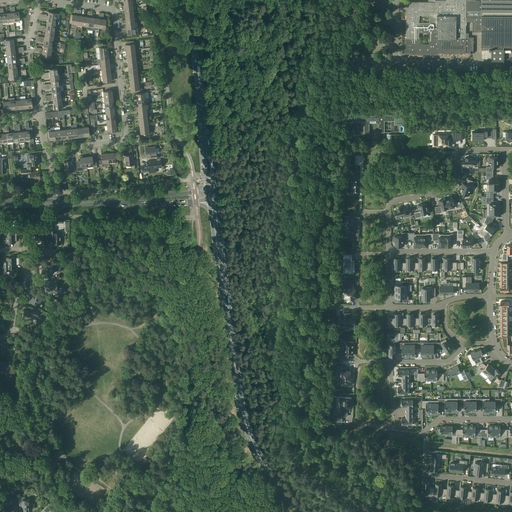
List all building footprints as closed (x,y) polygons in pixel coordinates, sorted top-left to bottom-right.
[(445,0),(434,0),(435,2),(407,2),(407,1),(406,1),(406,10),(406,38),(406,54),(419,54),(433,54),(433,55),(433,54),(438,54),(438,53),(440,53),(447,53),(449,53),(455,53),(455,54),(457,54),(457,53),(464,53),(466,53),(468,52),(471,55),(473,53),(473,37),(469,37),(469,33),(466,33),(466,25),(467,25),(467,22),(473,22),(473,32),(481,32),(481,50),(487,50),(487,49),(489,49),(489,50),(492,50),(492,49),(495,49),(502,49),(503,49),(503,46),(511,46),(511,0),(446,0),(445,0)] [(125,44),(126,50),(135,49),(134,44),(137,44),(137,42),(134,42),(134,43),(125,44)] [(504,61),(503,61),(503,50),(492,50),(491,61),(491,62),(504,62),(504,61)] [(349,136),(354,136),(354,120),(361,120),(361,121),(364,121),(364,115),(349,115),(349,132),(349,136)] [(364,115),(364,121),(364,138),(370,138),(370,133),(369,132),(369,120),(376,120),(376,121),(379,121),(379,115),(364,115)] [(379,115),(379,121),(379,132),(385,132),(384,120),(391,120),(391,121),(395,121),(395,115),(379,115)] [(116,125),(107,126),(108,130),(105,131),(105,133),(108,133),(108,131),(116,130),(116,125)] [(472,131),(472,140),(484,140),(484,136),(487,136),(487,137),(492,137),(492,130),(487,130),(487,131),(472,131)] [(434,138),(434,146),(440,146),(440,144),(444,144),(444,145),(450,145),(450,140),(459,140),(459,133),(451,133),(451,135),(439,135),(439,138),(434,138)] [(159,148),(155,148),(155,146),(145,148),(145,150),(146,156),(151,155),(151,158),(157,158),(156,153),(159,153),(159,148)] [(108,162),(107,153),(101,154),(102,160),(98,161),(99,167),(102,166),(102,163),(108,162)] [(114,153),(107,153),(108,162),(115,161),(115,165),(118,165),(117,159),(115,159),(114,153)] [(30,163),(27,164),(27,169),(34,168),(34,165),(38,165),(37,154),(29,155),(30,163)] [(133,168),(137,167),(136,160),(132,160),(132,155),(125,155),(126,165),(133,164),(133,168)] [(86,157),(87,166),(93,166),(93,169),(97,168),(96,161),(93,162),(92,156),(86,157)] [(87,166),(86,157),(80,157),(80,163),(76,164),(77,171),(83,170),(82,167),(87,166)] [(463,167),(468,167),(468,165),(472,165),(472,168),(478,168),(478,161),(473,161),(473,157),(468,157),(468,158),(465,158),(463,158),(463,167)] [(486,166),(486,172),(493,172),(493,167),(499,167),(499,162),(498,162),(498,160),(497,160),(497,159),(497,158),(497,157),(494,157),(489,157),(489,162),(490,162),(490,163),(491,163),(491,166),(486,166)] [(147,166),(141,166),(142,172),(148,171),(148,169),(161,167),(160,160),(147,161),(147,166)] [(71,161),(64,162),(65,171),(71,171),(72,173),(75,173),(75,165),(71,165),(71,161)] [(21,174),(27,174),(29,173),(30,179),(40,178),(39,171),(31,172),(31,169),(21,170),(21,174)] [(486,172),(486,179),(489,179),(489,184),(487,184),(487,185),(499,185),(499,184),(499,182),(499,177),(494,177),(494,179),(493,179),(493,172),(486,172)] [(358,187),(358,182),(358,177),(359,177),(358,177),(353,177),(354,173),(350,173),(350,177),(349,186),(347,186),(347,191),(349,191),(349,192),(350,192),(350,191),(357,192),(358,192),(358,191),(358,187)] [(470,190),(469,190),(470,186),(473,187),(474,181),(468,179),(466,184),(462,183),(461,188),(462,188),(461,190),(462,190),(461,193),(469,196),(470,190)] [(486,190),(486,196),(493,196),(493,191),(496,191),(498,191),(500,191),(500,186),(499,186),(499,185),(487,185),(487,190),(486,190)] [(448,198),(446,199),(449,210),(454,209),(454,210),(461,208),(460,201),(454,203),(453,200),(452,199),(452,196),(448,197),(448,198)] [(486,196),(486,203),(487,203),(487,209),(499,209),(499,208),(499,207),(499,201),(494,201),(494,203),(493,203),(493,202),(493,196),(486,196)] [(441,205),(435,207),(436,214),(443,212),(443,211),(449,210),(446,199),(445,199),(444,199),(439,200),(440,205),(441,204),(441,205)] [(415,219),(422,217),(422,214),(429,212),(428,207),(427,208),(427,206),(426,206),(426,203),(418,205),(419,210),(420,210),(421,211),(414,212),(415,219)] [(412,216),(410,209),(405,210),(404,207),(399,208),(399,209),(397,209),(397,210),(395,210),(396,218),(402,217),(401,215),(405,215),(406,217),(412,216)] [(487,215),(486,218),(492,220),(494,215),(496,215),(498,215),(500,215),(500,211),(499,211),(499,209),(487,209),(487,215)] [(344,228),(344,231),(344,232),(344,234),(344,235),(349,235),(350,235),(353,235),(353,237),(353,239),(354,239),(357,239),(358,239),(358,232),(358,231),(358,229),(359,229),(359,227),(359,225),(359,224),(359,222),(359,217),(355,217),(355,222),(353,222),(351,222),(350,222),(350,216),(345,216),(345,221),(345,222),(345,225),(345,227),(344,228),(345,228),(344,228)] [(485,223),(481,227),(490,235),(490,234),(491,233),(495,229),(492,226),(491,227),(490,227),(492,220),(486,218),(484,222),(485,223)] [(477,230),(472,233),(476,239),(481,236),(483,238),(484,237),(485,238),(487,240),(490,237),(489,236),(490,235),(481,227),(477,231),(477,230)] [(34,228),(34,240),(41,240),(41,242),(45,242),(45,237),(48,237),(48,228),(42,228),(42,231),(34,231),(34,228)] [(7,238),(6,238),(6,243),(15,243),(15,239),(18,239),(18,229),(14,229),(14,231),(7,231),(7,238)] [(55,230),(49,230),(49,237),(53,237),(53,244),(61,244),(60,233),(55,233),(55,230)] [(394,236),(394,241),(395,241),(395,243),(396,243),(396,245),(396,246),(398,246),(404,246),(404,240),(402,240),(402,239),(409,239),(409,233),(402,233),(402,236),(394,236)] [(409,233),(409,239),(414,239),(414,240),(414,243),(414,245),(414,247),(419,247),(419,246),(420,246),(420,234),(415,234),(415,233),(409,233)] [(420,234),(420,246),(421,246),(423,246),(428,246),(428,241),(426,241),(426,240),(433,240),(433,233),(426,233),(426,234),(420,234)] [(433,233),(433,240),(438,240),(438,243),(439,243),(439,244),(439,247),(443,247),(443,246),(445,246),(445,234),(439,234),(439,233),(433,233)] [(445,234),(445,246),(446,246),(447,246),(453,246),(453,241),(451,241),(451,240),(458,240),(458,233),(451,233),(451,234),(445,234)] [(463,240),(463,247),(468,247),(468,246),(470,246),(471,246),(473,246),(473,243),(473,237),(467,237),(467,238),(467,239),(463,239),(463,240)] [(504,250),(502,260),(508,260),(508,253),(511,253),(511,245),(507,245),(507,250),(504,250)] [(352,255),(344,255),(344,268),(347,268),(347,273),(355,273),(355,263),(352,263),(352,255)] [(3,268),(3,271),(9,271),(9,268),(16,268),(15,258),(7,258),(7,262),(3,262),(3,268)] [(406,262),(407,269),(419,269),(419,262),(413,262),(413,258),(406,258),(406,262)] [(419,269),(419,272),(421,272),(421,271),(425,271),(425,269),(431,269),(431,262),(425,262),(425,258),(419,258),(419,262),(419,269)] [(431,262),(431,269),(444,269),(444,262),(438,262),(438,258),(431,258),(431,262)] [(444,269),(444,272),(446,271),(450,271),(450,269),(456,269),(456,271),(457,271),(457,262),(450,262),(450,258),(444,258),(444,262),(444,269)] [(472,262),(472,271),(480,271),(480,267),(480,266),(480,258),(472,258),(472,262)] [(394,259),(394,269),(407,269),(406,262),(400,262),(400,259),(394,259)] [(58,264),(50,264),(45,265),(45,268),(42,268),(42,275),(53,275),(53,274),(51,274),(51,271),(58,271),(57,271),(56,264),(58,264)] [(462,276),(462,287),(466,287),(466,291),(474,291),(476,291),(479,291),(479,283),(467,283),(467,276),(462,276)] [(52,278),(52,281),(46,281),(47,292),(51,292),(51,289),(56,289),(56,281),(58,281),(58,279),(57,279),(57,277),(52,278)] [(346,288),(346,292),(346,296),(348,296),(348,300),(354,300),(354,296),(355,296),(355,295),(355,291),(355,288),(353,288),(353,280),(346,280),(346,288)] [(395,285),(395,291),(409,291),(408,281),(402,281),(402,285),(395,285)] [(440,286),(440,294),(444,294),(445,294),(453,294),(453,290),(457,290),(457,282),(453,282),(453,286),(440,286)] [(422,287),(422,300),(430,300),(430,296),(435,296),(435,287),(422,287)] [(39,305),(42,297),(29,291),(25,301),(30,303),(30,302),(39,305)] [(395,291),(395,297),(403,297),(403,301),(409,301),(409,291),(395,291)] [(25,310),(21,319),(22,319),(22,318),(31,321),(33,316),(36,317),(38,311),(32,309),(31,313),(29,312),(25,310)] [(350,326),(354,326),(355,317),(350,317),(351,313),(343,313),(343,317),(341,317),(341,326),(345,326),(345,328),(350,329),(350,326)] [(388,318),(388,325),(395,325),(395,327),(401,327),(401,325),(401,318),(401,314),(394,314),(394,318),(388,318)] [(401,318),(401,325),(414,325),(413,318),(413,314),(407,314),(407,318),(401,318)] [(413,318),(414,325),(426,325),(426,318),(426,314),(419,314),(419,318),(413,318)] [(426,318),(426,325),(438,325),(438,314),(432,314),(432,318),(426,318)] [(508,337),(502,337),(504,347),(507,347),(507,352),(511,351),(511,343),(508,344),(508,337)] [(437,342),(437,348),(441,348),(443,347),(447,353),(452,350),(451,347),(452,346),(450,343),(448,343),(446,338),(440,342),(437,342)] [(345,342),(344,348),(344,354),(339,354),(338,360),(348,360),(348,355),(353,355),(354,342),(345,341),(345,342)] [(389,342),(389,356),(396,356),(395,348),(399,348),(399,342),(389,342)] [(399,342),(399,348),(403,348),(403,356),(409,356),(408,342),(399,342)] [(408,342),(409,356),(415,356),(414,348),(418,348),(418,342),(408,342)] [(418,342),(418,348),(422,348),(422,356),(428,356),(428,342),(418,342)] [(428,342),(428,356),(434,355),(433,348),(437,348),(437,342),(428,342)] [(475,350),(470,352),(474,359),(476,365),(483,362),(480,356),(484,355),(481,349),(475,351),(475,350)] [(483,363),(479,369),(482,371),(483,370),(486,372),(485,374),(488,377),(495,369),(488,363),(486,366),(483,363)] [(350,380),(351,380),(351,375),(350,375),(350,372),(345,371),(345,369),(346,369),(346,365),(338,365),(338,369),(342,369),(342,371),(341,384),(345,384),(344,385),(349,386),(349,384),(350,384),(350,380)] [(458,365),(446,370),(450,377),(461,372),(465,381),(468,379),(464,369),(460,370),(458,365)] [(495,369),(488,377),(493,381),(500,372),(495,368),(495,369)] [(402,376),(402,382),(409,382),(409,370),(398,370),(398,376),(402,376)] [(425,380),(431,380),(431,370),(425,370),(425,373),(418,373),(418,380),(425,380)] [(431,370),(431,380),(437,380),(444,380),(444,373),(437,373),(437,370),(431,370)] [(409,394),(409,382),(402,382),(402,388),(398,388),(398,394),(409,394)] [(347,407),(351,407),(351,404),(351,397),(343,397),(343,409),(340,409),(340,416),(345,416),(347,416),(347,413),(347,407)] [(438,400),(432,400),(432,415),(432,414),(438,414),(438,405),(442,405),(442,398),(438,398),(438,400)] [(445,411),(451,411),(451,398),(442,398),(442,405),(445,405),(445,411)] [(460,398),(451,398),(451,411),(457,411),(457,406),(460,406),(460,398)] [(460,398),(460,406),(464,406),(464,412),(470,412),(470,398),(460,398)] [(476,405),(480,405),(480,398),(470,398),(470,412),(476,412),(476,405)] [(489,398),(480,398),(480,405),(483,405),(483,413),(489,413),(489,398)] [(489,398),(489,413),(489,412),(495,412),(495,405),(499,405),(499,398),(495,398),(495,401),(489,401),(489,398)] [(406,412),(413,412),(413,400),(402,400),(402,406),(406,406),(406,412)] [(432,415),(432,400),(423,400),(423,407),(426,407),(426,415),(432,415)] [(413,424),(413,412),(406,412),(406,418),(402,418),(402,425),(413,424)] [(456,429),(456,435),(456,436),(463,436),(463,437),(469,437),(469,426),(463,426),(463,429),(456,429)] [(481,436),(481,429),(475,429),(475,426),(469,426),(469,437),(475,437),(475,436),(481,436)] [(494,437),(494,426),(488,426),(488,429),(481,429),(481,436),(488,436),(488,437),(494,437)] [(494,426),(494,437),(500,437),(500,436),(506,436),(506,429),(500,429),(500,426),(494,426)] [(432,457),(431,469),(439,470),(440,458),(446,459),(447,454),(436,453),(436,457),(432,457)] [(149,461),(145,458),(139,465),(143,468),(149,461)] [(463,468),(467,468),(467,461),(459,460),(459,463),(451,462),(450,470),(451,470),(462,472),(463,468)] [(482,471),(488,472),(489,463),(475,462),(474,474),(482,475),(482,471)] [(504,472),(508,472),(509,465),(501,464),(501,468),(492,467),(491,475),(495,475),(495,476),(496,476),(496,475),(504,476),(504,472)] [(422,496),(434,497),(436,484),(435,484),(435,487),(429,487),(429,483),(423,483),(422,496)] [(447,498),(448,485),(447,489),(441,488),(442,485),(436,484),(434,497),(441,498),(441,495),(447,496),(447,498)] [(448,485),(447,498),(453,499),(453,497),(459,497),(461,486),(460,486),(460,490),(454,489),(454,486),(448,485)] [(472,501),(473,488),(472,491),(466,491),(467,487),(461,486),(459,497),(472,498),(471,501),(472,501)] [(484,502),(485,489),(485,493),(479,492),(479,488),(473,488),(472,501),(478,501),(478,499),(484,500),(484,502)] [(496,503),(498,490),(497,494),(491,493),(492,490),(485,489),(484,502),(496,503)] [(509,505),(510,492),(510,495),(504,495),(504,491),(498,490),(496,503),(509,505)] [(3,511),(6,511),(11,511),(11,505),(17,504),(16,497),(16,499),(4,499),(4,503),(1,504),(1,508),(4,508),(3,511)] [(33,505),(30,505),(29,499),(24,500),(24,497),(19,497),(19,504),(22,504),(23,510),(30,510),(30,509),(34,509),(33,505)]
